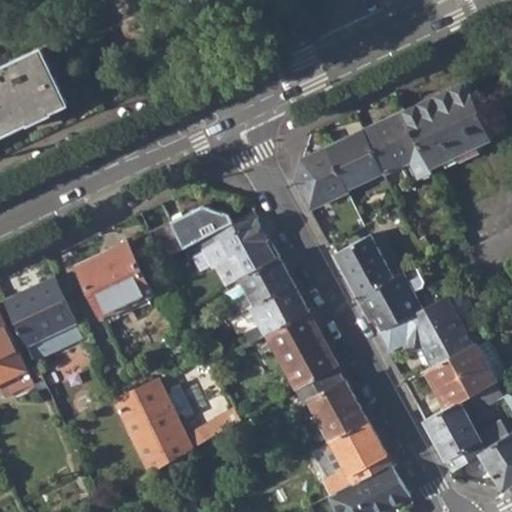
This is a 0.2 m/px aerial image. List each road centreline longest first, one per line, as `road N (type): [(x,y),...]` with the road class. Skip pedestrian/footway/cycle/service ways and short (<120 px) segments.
road 1 (residential): [(231,107),(446,511)]
road 2 (residential): [(0,217),(231,107)]
road 3 (residential): [(231,107),(375,39)]
